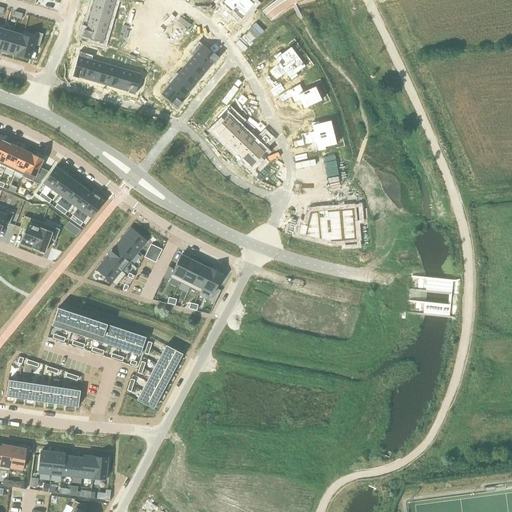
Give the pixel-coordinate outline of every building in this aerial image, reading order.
[(96,0),(94,0),(91,12),(110,17),(114,5),(96,0)] [(221,0),(220,2),(222,3),(227,8),(231,11),(240,0),(221,0)] [(249,0),(240,0),(223,21),(228,25),(236,15),(243,21),(248,14),(246,13),(254,4),(249,0)] [(227,8),(219,17),(223,21),(231,11),(227,8)] [(91,12),(88,24),(107,29),(110,17),(91,12)] [(85,30),(83,37),(103,43),(107,29),(88,24),(86,30),(85,30)] [(3,30),(0,41),(0,50),(7,52),(13,33),(4,30),(3,30)] [(23,36),(17,55),(29,59),(33,45),(39,46),(43,34),(37,33),(36,32),(35,35),(24,31),(22,36),(23,36)] [(13,33),(7,52),(17,55),(23,36),(22,36),(13,33)] [(190,52),(194,56),(194,55),(209,68),(214,63),(215,63),(219,58),(199,41),(190,52)] [(279,64),(269,72),(272,76),(299,57),(291,47),(282,54),(280,52),(274,57),(279,64)] [(80,52),(72,77),(79,79),(79,77),(86,79),(91,60),(92,60),(93,56),(93,55),(80,52)] [(194,56),(186,65),(201,78),(209,68),(194,55),(194,56)] [(299,57),(272,76),(276,81),(286,73),(290,79),(291,81),(298,76),(297,74),(306,67),(299,57)] [(91,60),(86,79),(98,83),(103,64),(92,60),(91,60)] [(103,64),(98,83),(110,86),(116,67),(103,64)] [(178,74),(178,75),(193,87),(201,78),(186,65),(178,74)] [(116,67),(110,86),(122,90),(128,71),(116,67)] [(128,71),(122,90),(128,92),(128,93),(135,95),(141,75),(128,71)] [(168,83),(170,85),(170,84),(185,97),(193,87),(178,75),(178,74),(176,73),(168,83)] [(267,80),(261,85),(263,89),(271,86),(270,85),(267,80)] [(170,85),(161,95),(178,108),(182,103),(181,102),(185,97),(170,84),(170,85)] [(300,84),(279,96),(282,102),(292,98),(295,103),(300,101),(304,109),(322,101),(315,86),(303,92),(300,84)] [(222,121),(214,130),(222,139),(236,124),(236,125),(240,121),(239,121),(231,113),(232,112),(227,108),(218,117),(222,121)] [(313,131),(301,134),(302,140),(334,132),(331,120),(320,123),(319,121),(311,123),(312,125),(313,131)] [(236,124),(222,139),(229,145),(229,146),(243,131),(236,125),(236,124)] [(243,131),(229,146),(230,146),(237,153),(251,138),(250,138),(243,132),(243,131)] [(302,140),(294,142),(295,148),(316,143),(318,149),(318,152),(326,150),(326,147),(337,145),(334,132),(302,140)] [(258,143),(243,159),(251,167),(255,171),(264,162),(259,158),(265,152),(261,149),(270,140),(265,135),(258,142),(258,143)] [(251,138),(237,153),(243,159),(258,143),(258,142),(252,136),(250,138),(251,138)] [(6,142),(0,155),(0,164),(6,167),(15,147),(6,142)] [(15,147),(6,167),(14,171),(24,151),(15,147)] [(24,151),(14,171),(23,175),(33,155),(24,151)] [(23,175),(22,177),(33,181),(39,184),(48,171),(39,167),(43,159),(33,155),(23,175)] [(55,168),(44,183),(52,189),(63,174),(55,168)] [(63,174),(52,189),(60,195),(71,179),(63,174)] [(71,179),(60,195),(68,200),(79,185),(71,179)] [(10,185),(8,190),(15,193),(17,188),(10,185)] [(79,185),(68,200),(75,206),(87,191),(79,185)] [(87,191),(75,206),(83,212),(94,196),(87,191)] [(94,196),(83,212),(91,218),(103,202),(99,199),(99,198),(95,195),(94,196)] [(312,213),(310,219),(319,222),(329,221),(327,208),(312,209),(312,213)] [(0,230),(3,223),(9,225),(14,213),(7,211),(5,215),(0,213),(0,230)] [(24,216),(20,228),(26,230),(21,243),(32,247),(33,248),(42,223),(24,216)] [(32,247),(32,249),(44,253),(49,239),(55,242),(60,230),(42,223),(33,248),(32,247)] [(75,226),(71,232),(76,237),(81,230),(75,226)] [(131,228),(122,240),(137,252),(147,241),(131,228)] [(114,249),(129,262),(137,252),(122,240),(114,249)] [(109,255),(106,259),(121,272),(122,271),(129,262),(114,249),(113,248),(108,254),(109,255)] [(169,267),(163,278),(168,281),(169,280),(170,278),(180,283),(191,261),(181,255),(174,269),(169,267)] [(106,259),(97,270),(116,286),(125,274),(122,271),(121,272),(106,259)] [(191,261),(180,283),(190,288),(201,265),(191,261)] [(201,265),(190,288),(200,293),(202,288),(211,270),(210,270),(201,265)] [(211,270),(202,288),(212,293),(209,301),(214,303),(221,291),(215,288),(222,276),(220,275),(220,274),(211,269),(210,270),(211,270)] [(322,322),(319,340),(338,343),(338,342),(342,342),(342,343),(372,348),(378,314),(350,309),(350,311),(346,310),(329,307),(326,323),(322,322)] [(58,308),(52,326),(62,329),(68,311),(58,308)] [(68,311),(62,329),(71,333),(77,315),(68,311)] [(77,315),(71,333),(81,336),(87,318),(77,315)] [(87,318),(81,336),(91,339),(97,321),(87,318)] [(97,321),(91,339),(101,342),(107,324),(97,321)] [(107,324),(101,342),(110,346),(116,328),(107,324)] [(116,328),(110,346),(120,349),(126,331),(116,328)] [(126,331),(120,349),(130,352),(136,334),(126,331)] [(136,334),(130,352),(140,355),(146,338),(136,334)] [(166,345),(161,355),(178,364),(183,354),(166,345)] [(161,355),(156,364),(173,373),(178,364),(161,355)] [(156,364),(151,373),(168,382),(173,373),(156,364)] [(151,373),(147,382),(163,391),(168,382),(151,373)] [(9,380),(6,397),(17,398),(19,382),(9,380)] [(19,382),(17,398),(27,400),(29,383),(19,382)] [(147,382),(142,391),(158,400),(163,391),(147,382)] [(222,382),(198,427),(338,444),(359,386),(339,383),(334,419),(231,406),(234,384),(222,382)] [(29,383),(27,400),(37,401),(39,385),(29,383)] [(39,385),(37,401),(47,403),(49,386),(39,385)] [(49,386),(47,403),(57,404),(60,388),(49,386)] [(60,388),(57,404),(67,406),(70,389),(60,388)] [(70,389),(67,406),(78,407),(80,391),(70,389)] [(142,391),(137,400),(153,409),(158,400),(142,391)] [(0,470),(9,472),(10,470),(9,469),(13,447),(3,445),(2,445),(2,447),(0,460),(0,470)] [(13,447),(9,469),(10,470),(22,472),(26,449),(13,447)] [(41,451),(38,474),(51,475),(53,453),(41,451)] [(53,453),(51,475),(62,477),(64,456),(65,454),(64,454),(53,453)] [(64,456),(62,477),(72,478),(74,457),(64,456)] [(84,458),(82,479),(93,480),(95,457),(84,456),(84,458)] [(74,457),(72,478),(82,479),(84,458),(74,457)] [(95,457),(93,480),(105,481),(108,459),(95,457)] [(31,478),(30,486),(37,487),(38,479),(31,478)] [(146,496),(144,503),(169,511),(176,511),(178,507),(146,496)] [(71,511),(84,511),(87,507),(74,501),(71,507),(73,508),(71,511)]
